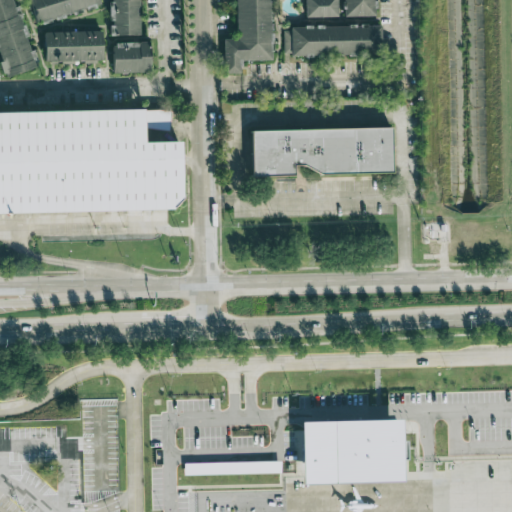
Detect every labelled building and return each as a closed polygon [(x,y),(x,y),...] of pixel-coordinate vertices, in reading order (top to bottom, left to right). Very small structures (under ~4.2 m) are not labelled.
[(0,76),(0,0),(5,0),(31,67),(1,79),(0,76)] [(22,0),(94,0),(96,5),(32,28),(22,0)] [(104,0),(138,0),(139,2),(132,2),(133,36),(104,37),(104,0)] [(264,0),(266,61),(234,62),(235,76),(217,76),(217,41),(231,41),(229,0),(264,0)] [(299,0),(332,0),(333,17),(300,17),(299,0)] [(369,0),(370,17),(339,16),(338,0),(369,0)] [(284,29),(376,28),(376,54),(285,57),(284,29)] [(37,34),(94,33),(95,60),(37,62),(37,34)] [(107,45),(127,45),(144,44),(145,72),(106,74),(107,45)] [(0,173),(1,213),(172,210),(172,200),(180,200),(179,141),(141,142),(141,109),(0,111),(0,173)] [(242,135),(386,131),(387,173),(311,176),(294,164),(283,165),(284,175),(243,177),(242,135)] [(299,422),(301,484),(400,482),(399,420),(299,422)] [(206,428),(258,428),(260,506),(207,504),(206,428)] [(435,511),(435,472),(511,473),(511,511),(435,511)]
